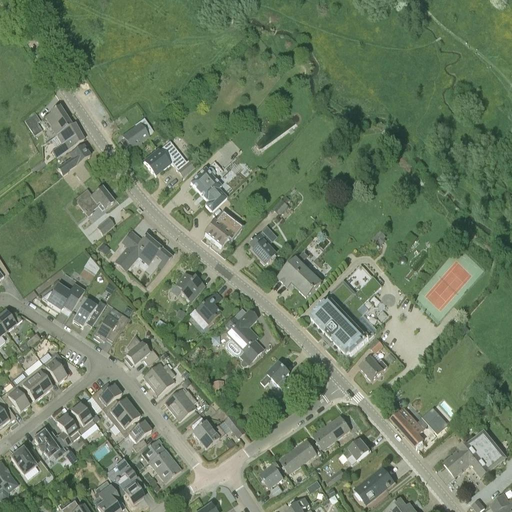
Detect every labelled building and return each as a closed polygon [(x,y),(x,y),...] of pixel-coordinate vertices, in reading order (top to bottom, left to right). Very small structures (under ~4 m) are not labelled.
[(57,126),(66,120),(59,110),(51,116),(45,120),(48,125),(46,126),(48,130),(50,129),(56,138),(60,135),(62,134),(57,126)] [(42,133),(37,125),(40,123),(35,116),(25,123),(30,131),(34,138),(42,133)] [(74,148),(74,149),(83,143),(74,127),(71,129),(66,120),(57,126),(62,134),(60,135),(62,138),(57,141),(60,147),(51,152),(55,159),(74,148)] [(140,145),(145,141),(148,139),(139,127),(123,138),(125,141),(121,143),(130,156),(142,147),(140,145)] [(189,163),(186,165),(170,144),(158,153),(144,165),(155,179),(169,168),(169,167),(171,166),(183,181),(195,171),(189,163)] [(68,175),(67,174),(90,159),(83,149),(70,158),(72,162),(58,172),(60,175),(62,179),(68,175)] [(212,214),(226,200),(218,191),(221,189),(214,181),(223,173),(214,163),(205,172),(190,186),(206,203),(207,202),(208,204),(205,207),(212,214)] [(100,206),(104,212),(114,204),(102,190),(92,199),(86,192),(75,201),(89,218),(93,214),(92,213),(100,206)] [(287,208),(282,203),(274,211),(279,216),(287,208)] [(221,250),(227,242),(231,245),(242,231),(223,216),(215,225),(214,225),(204,237),(221,250)] [(98,229),(103,236),(114,227),(108,220),(98,229)] [(372,242),(378,247),(379,245),(381,247),(386,242),(384,240),(386,238),(380,233),(372,242)] [(160,273),(165,267),(171,260),(146,238),(141,243),(131,234),(122,244),(128,250),(115,265),(125,274),(138,258),(148,267),(156,259),(161,264),(156,269),(160,273)] [(409,234),(403,244),(410,249),(417,239),(409,234)] [(264,267),(275,257),(267,248),(269,246),(260,237),(250,246),(254,251),(251,254),(264,267)] [(110,251),(103,245),(98,250),(105,256),(110,251)] [(322,285),(301,266),(308,259),(304,254),(296,262),(278,281),(288,290),(292,286),(307,300),(322,285)] [(89,261),(85,269),(96,276),(101,269),(89,261)] [(0,283),(9,277),(0,263),(0,283)] [(67,286),(71,280),(65,276),(61,282),(67,286)] [(180,296),(190,305),(205,289),(194,279),(192,282),(185,276),(175,288),(182,293),(180,296)] [(357,312),(381,290),(372,281),(356,296),(344,284),(331,296),(334,299),(326,306),(325,305),(312,317),(327,333),(326,335),(326,338),(331,343),(334,343),(336,342),(351,358),(374,336),(359,321),(363,318),(357,312)] [(60,314),(63,309),(71,314),(84,294),(74,287),(70,295),(58,288),(53,295),(51,293),(42,300),(42,301),(47,304),(47,305),(60,314)] [(202,322),(208,328),(220,316),(212,308),(221,300),(216,295),(196,314),(194,312),(189,317),(197,326),(202,322)] [(91,329),(106,308),(99,304),(96,309),(86,302),(72,324),(82,331),(86,326),(91,329)] [(123,315),(129,318),(132,313),(127,309),(123,315)] [(177,318),(183,320),(185,314),(179,312),(177,318)] [(245,334),(247,331),(248,332),(258,322),(248,313),(245,316),(242,313),(225,329),(228,332),(225,335),(230,341),(225,345),(225,350),(236,361),(237,359),(241,363),(240,364),(240,367),(242,369),(245,369),(262,353),(253,344),(254,343),(245,334)] [(0,315),(0,327),(6,335),(22,322),(12,316),(9,318),(6,314),(2,317),(0,315)] [(108,318),(93,340),(99,344),(101,342),(104,345),(107,341),(112,344),(111,346),(111,347),(128,321),(121,317),(117,324),(108,318)] [(41,341),(36,336),(29,342),(29,341),(26,344),(30,349),(41,341)] [(135,368),(142,361),(148,369),(159,360),(152,353),(149,355),(142,346),(141,346),(135,339),(136,338),(135,338),(127,350),(130,355),(126,358),(127,360),(125,361),(131,368),(133,367),(134,369),(135,368)] [(375,356),(383,348),(377,342),(369,349),(375,356)] [(66,378),(60,370),(65,366),(56,356),(43,366),(46,370),(45,370),(50,377),(52,380),(57,385),(56,385),(57,386),(67,379),(66,378)] [(395,361),(390,356),(386,360),(391,365),(395,361)] [(381,362),(376,366),(370,360),(360,370),(367,378),(367,379),(371,383),(371,382),(372,383),(387,369),(381,362)] [(26,372),(29,376),(43,366),(40,362),(26,372)] [(52,380),(50,377),(45,370),(46,370),(43,366),(28,378),(43,397),(53,390),(52,389),(47,384),(52,380)] [(150,389),(170,371),(166,366),(162,370),(159,366),(143,379),(150,389)] [(278,387),(282,392),(289,385),(284,381),(289,376),(279,366),(265,379),(270,383),(272,381),(278,387)] [(170,371),(150,389),(158,398),(174,385),(171,381),(175,378),(170,371)] [(34,404),(43,397),(28,378),(14,389),(22,399),(27,395),(34,403),(33,403),(34,404)] [(260,384),(264,389),(270,383),(265,379),(260,384)] [(184,390),(184,391),(191,385),(188,381),(181,387),(184,390)] [(228,390),(227,382),(221,382),(221,385),(208,386),(209,395),(222,394),(228,390)] [(114,388),(111,390),(107,385),(101,390),(91,399),(91,400),(87,403),(97,415),(102,412),(105,409),(106,410),(112,404),(120,398),(121,397),(114,388)] [(473,406),(484,393),(477,386),(466,400),(473,406)] [(22,399),(14,389),(0,399),(8,410),(13,406),(19,414),(19,415),(20,416),(29,408),(29,407),(28,407),(22,399)] [(172,415),(191,398),(187,393),(183,396),(180,392),(164,406),(172,415)] [(191,398),(172,415),(179,424),(196,411),(193,407),(197,404),(191,398)] [(8,410),(0,399),(0,430),(9,424),(4,418),(10,413),(8,410)] [(113,426),(132,411),(125,402),(124,403),(116,409),(112,404),(106,410),(105,409),(102,412),(113,426)] [(72,427),(81,437),(95,426),(80,407),(70,414),(71,415),(77,423),(72,427)] [(487,408),(485,411),(478,416),(481,420),(488,415),(491,413),(487,408)] [(128,437),(135,432),(131,427),(139,421),(140,420),(132,411),(113,426),(125,440),(128,438),(128,437)] [(416,451),(423,444),(417,438),(422,433),(403,412),(391,423),(416,451)] [(247,416),(239,422),(243,427),(251,421),(247,416)] [(81,437),(72,427),(66,419),(66,418),(56,425),(57,426),(63,434),(58,438),(66,448),(81,437)] [(237,440),(244,435),(231,419),(224,424),(237,440)] [(327,429),(337,443),(350,433),(340,419),(327,429)] [(217,429),(212,433),(201,420),(191,428),(195,433),(192,435),(199,444),(217,429)] [(128,437),(128,438),(135,446),(132,449),(136,454),(146,446),(142,441),(150,435),(151,434),(144,424),(143,425),(135,432),(128,437)] [(206,453),(219,442),(224,437),(217,429),(199,444),(206,453)] [(323,453),(337,443),(327,429),(313,438),(323,453)] [(49,441),(44,435),(42,436),(40,434),(35,439),(36,441),(34,442),(39,449),(38,451),(42,456),(44,455),(48,461),(53,457),(56,461),(65,454),(53,439),(49,441)] [(505,462),(490,443),(484,435),(444,467),(455,480),(470,467),(482,481),(505,462)] [(230,441),(225,446),(228,450),(234,446),(230,441)] [(149,466),(165,453),(160,447),(161,446),(158,442),(141,456),(149,466)] [(303,467),(317,457),(307,443),(293,453),(303,467)] [(352,467),(371,453),(365,446),(363,447),(360,443),(348,452),(349,452),(343,456),(352,467)] [(36,468),(23,451),(11,461),(24,478),(36,468)] [(157,476),(173,463),(165,453),(149,466),(157,476)] [(289,476),(303,467),(293,453),(280,463),(289,476)] [(313,465),(315,469),(321,465),(319,461),(313,465)] [(115,469),(120,477),(124,475),(130,471),(129,470),(124,463),(115,469)] [(173,463),(157,476),(165,486),(181,473),(173,463)] [(277,473),(280,471),(276,465),(259,477),(269,491),(283,481),(277,473)] [(0,466),(0,502),(3,503),(7,500),(8,495),(17,488),(0,467),(0,466)] [(137,481),(130,471),(124,475),(131,485),(137,481)] [(325,483),(329,489),(344,478),(341,472),(325,483)] [(377,498),(385,492),(393,485),(385,475),(378,480),(376,476),(370,481),(375,488),(371,491),(377,498)] [(160,491),(156,485),(157,485),(153,480),(148,484),(152,489),(152,488),(156,494),(160,491)] [(366,506),(377,498),(371,491),(375,488),(370,481),(356,492),(366,506)] [(321,489),(317,483),(306,490),(310,496),(321,489)] [(135,487),(124,494),(133,507),(144,500),(135,487)] [(276,497),(283,493),(280,488),(273,492),(276,497)] [(118,511),(114,506),(120,502),(110,489),(98,497),(104,505),(97,509),(98,511),(118,511)] [(511,503),(511,502),(507,504),(503,496),(490,508),(491,511),(510,511),(511,509),(511,503)] [(85,511),(83,509),(80,511),(74,504),(71,506),(68,501),(58,508),(60,511),(85,511)] [(303,511),(310,508),(305,501),(290,511),(288,511),(303,511)] [(413,511),(411,511),(408,511),(401,502),(396,505),(387,511),(386,511),(413,511)] [(483,511),(484,511),(478,503),(472,508),(474,511),(483,511)]
